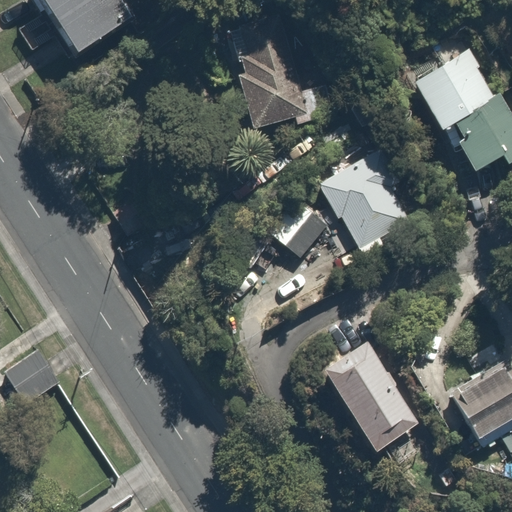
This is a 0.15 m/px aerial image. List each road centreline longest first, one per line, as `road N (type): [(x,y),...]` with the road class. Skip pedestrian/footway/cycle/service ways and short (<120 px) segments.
road 1 (residential): [(335,511),(271,379),(290,338),(320,314),(461,264),(492,264),(511,286)]
road 2 (residential): [(0,154),(229,511)]
